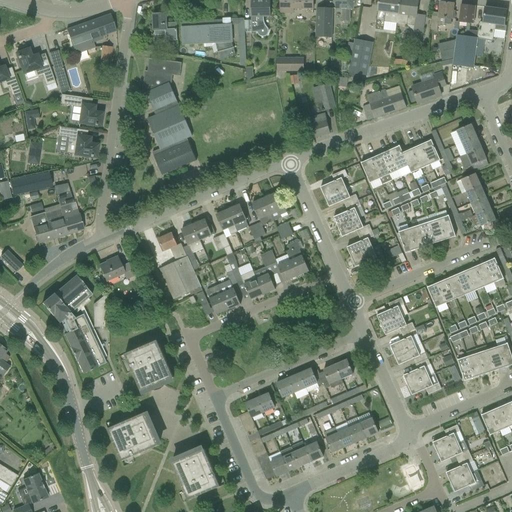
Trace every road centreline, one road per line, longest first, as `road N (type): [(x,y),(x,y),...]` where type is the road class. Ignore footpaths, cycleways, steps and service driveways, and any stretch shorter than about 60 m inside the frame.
road 1 (residential): [(106,236),(101,218),(131,0)]
road 2 (residential): [(216,396),(191,337),(338,273)]
road 3 (residential): [(288,160),(481,92)]
road 4 (residential): [(106,236),(288,160)]
road 5 (residential): [(216,396),(365,331)]
road 6 (residential): [(293,496),(273,502),(254,486),(216,396)]
road 7 (residential): [(293,496),(398,447),(408,429)]
road 8 (residential): [(353,304),(476,248)]
road 9 (secondary): [(94,489),(55,362)]
road 10 (residential): [(338,273),(288,160)]
